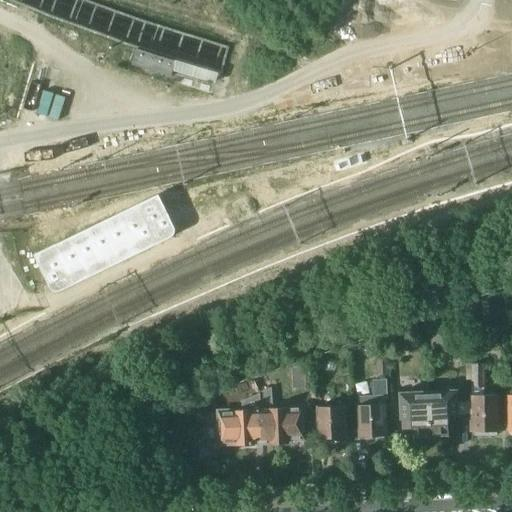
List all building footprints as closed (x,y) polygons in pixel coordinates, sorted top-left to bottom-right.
[(159,195),(35,255),(51,287),(53,289),(55,291),(57,291),(59,291),(62,290),(172,237),(174,235),(175,232),(166,212),(167,211),(159,195)] [(461,318),(460,319),(457,312),(438,320),(440,327),(431,330),(433,354),(464,351),(461,318)] [(388,349),(378,349),(376,349),(377,375),(389,375),(388,355),(388,349)] [(485,364),(472,364),(473,432),(483,432),(483,435),(496,435),(496,432),(498,432),(498,395),(486,395),(485,364)] [(306,379),(305,367),(293,367),(293,379),(306,379)] [(358,405),(359,405),(360,437),(386,436),(385,412),(385,398),(388,398),(387,379),(373,380),(374,396),(358,397),(358,405)] [(251,397),(248,390),(247,387),(231,394),(235,404),(239,403),(239,411),(222,411),(223,430),(227,429),(228,442),(237,442),(237,445),(263,444),(261,393),(260,393),(251,397)] [(310,387),(311,398),(320,397),(320,387),(310,387)] [(260,393),(261,393),(263,444),(290,443),(290,440),(305,440),(304,408),(273,409),(271,388),(260,392),(260,393)] [(458,391),(428,392),(431,437),(450,436),(449,417),(459,416),(458,391)] [(428,392),(400,393),(401,419),(411,419),(412,438),(431,437),(428,392)] [(345,438),(344,405),(319,407),(320,440),(345,438)]
